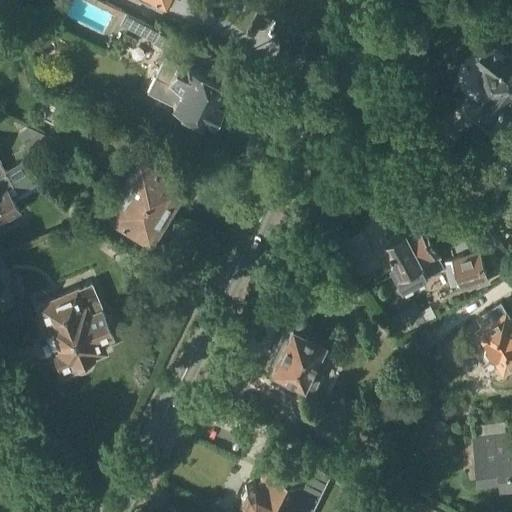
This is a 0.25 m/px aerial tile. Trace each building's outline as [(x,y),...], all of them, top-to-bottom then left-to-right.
[(120,23),(154,40),(153,41),(173,52),(182,36),(161,25),(160,29),(103,0),(60,0),(63,1),(63,0),(91,0),(118,13),(115,20),(120,22),(120,23)] [(487,89),(490,92),(483,101),(498,114),(507,102),(511,101),(511,52),(506,54),(505,55),(489,42),(477,57),(487,65),(484,68),(483,72),(483,75),(482,76),(483,83),(484,83),(484,85),(487,89)] [(211,122),(214,116),(216,117),(221,115),(224,108),(223,104),(220,103),(229,85),(178,60),(168,79),(155,73),(147,89),(182,106),(181,108),(201,118),(211,122)] [(121,126),(105,117),(96,132),(127,151),(137,134),(121,126)] [(137,155),(119,184),(167,212),(184,185),(137,155)] [(0,228),(6,226),(2,219),(20,209),(12,195),(33,184),(21,163),(7,171),(0,174),(0,228)] [(167,212),(119,184),(103,210),(150,240),(167,212)] [(389,240),(399,259),(392,263),(405,287),(430,274),(430,273),(446,265),(424,223),(407,232),(407,231),(389,240)] [(453,257),(444,260),(452,285),(461,282),(463,290),(491,282),(481,249),(453,257)] [(36,303),(43,319),(40,320),(63,375),(76,369),(81,370),(86,368),(88,364),(85,357),(106,349),(102,339),(112,335),(112,334),(114,333),(111,326),(112,326),(114,322),(110,314),(107,313),(105,313),(91,281),(79,286),(78,285),(36,303)] [(495,355),(497,359),(496,360),(504,372),(511,367),(511,317),(507,310),(502,302),(479,316),(483,323),(476,328),(485,341),(486,340),(488,343),(487,343),(486,350),(489,355),(494,356),(495,355)] [(417,303),(389,318),(399,337),(427,322),(417,303)] [(271,368),(304,384),(305,384),(314,388),(323,370),(314,366),(316,360),(325,364),(334,346),(326,342),(327,340),(309,331),(312,325),(297,318),(293,325),(292,325),(271,368)] [(414,356),(437,340),(427,326),(404,341),(414,356)] [(347,442),(369,453),(387,415),(364,405),(347,442)] [(474,437),(479,481),(501,479),(501,484),(511,482),(511,435),(511,433),(474,437)] [(248,504),(243,511),(310,511),(330,472),(287,451),(277,470),(267,465),(257,485),(254,483),(246,485),(241,495),(244,502),(248,504)] [(358,463),(347,481),(365,492),(376,473),(358,463)]
